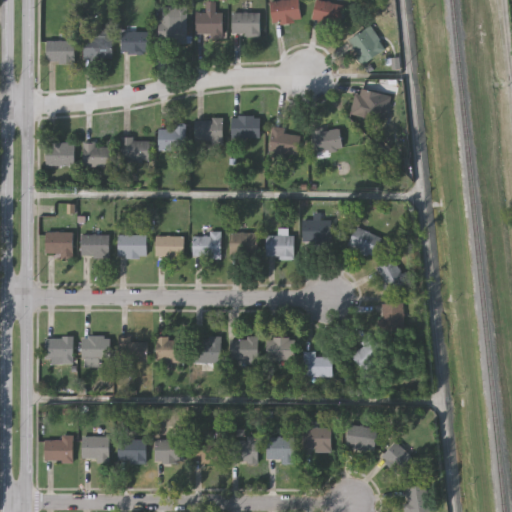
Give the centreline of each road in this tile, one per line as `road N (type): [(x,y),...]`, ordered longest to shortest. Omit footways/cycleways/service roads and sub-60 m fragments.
road 1 (tertiary): [(8,0),(3,511)]
road 2 (tertiary): [(22,511),(27,0)]
road 3 (residential): [(3,501),(351,500)]
road 4 (residential): [(5,296),(332,296)]
road 5 (residential): [(0,104),(51,105),(250,74),(313,76)]
